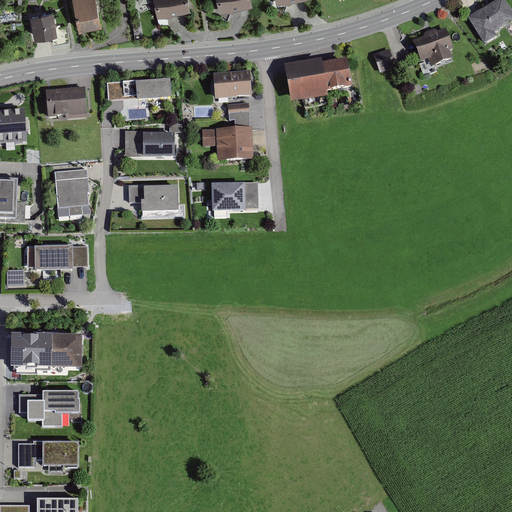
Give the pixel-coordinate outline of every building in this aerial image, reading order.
[(97,0),(73,0),(80,32),(103,28),(97,0)] [(189,0),(154,0),(158,19),(191,12),(189,0)] [(252,0),(217,0),(221,15),(254,8),(252,0)] [(511,11),(504,0),(499,0),(469,21),(487,46),(500,38),(497,33),(511,23),(511,11)] [(54,12),(31,17),(36,40),(58,36),(54,12)] [(445,30),(414,42),(423,64),(429,62),(431,69),(453,61),(450,52),(453,50),(445,30)] [(390,52),(374,58),(381,76),(397,70),(390,52)] [(324,61),(286,68),(292,106),(329,100),(328,95),(354,91),(349,62),(325,66),(324,61)] [(252,75),(214,78),(217,104),(254,101),(252,75)] [(173,83),(137,85),(139,107),(174,104),(173,83)] [(88,92),(48,94),(49,122),(89,119),(88,92)] [(24,112),(0,113),(0,145),(25,143),(25,134),(29,133),(28,122),(24,122),(24,112)] [(216,127),(203,128),(204,145),(217,145),(216,127)] [(253,131),(217,133),(219,165),(255,163),(253,131)] [(176,137),(144,137),(144,160),(176,160),(176,137)] [(89,173),(56,175),(58,212),(92,209),(89,173)] [(0,222),(17,223),(19,183),(0,182),(0,222)] [(247,186),(213,187),(214,214),(248,213),(247,186)] [(180,189),(145,190),(146,203),(143,203),(143,215),(181,214),(180,189)] [(89,249),(35,250),(36,274),(75,273),(75,270),(89,269),(89,249)] [(25,272),(7,272),(8,287),(25,287),(25,272)] [(51,366),(52,339),(14,338),(14,366),(21,366),(21,371),(51,372),(51,366)] [(80,339),(52,339),(51,366),(80,367),(80,339)] [(81,397),(19,397),(19,420),(81,419),(81,397)] [(79,446),(19,447),(19,473),(80,472),(79,446)] [(78,511),(78,501),(38,501),(37,511),(78,511)]
